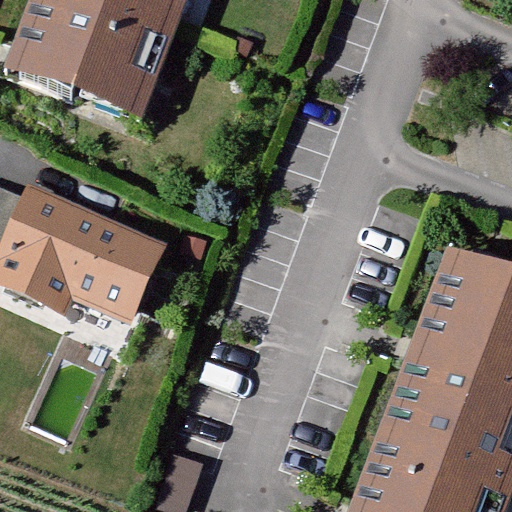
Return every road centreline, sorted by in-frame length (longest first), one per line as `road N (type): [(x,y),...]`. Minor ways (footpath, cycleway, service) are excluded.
road 1 (residential): [(364,147),(228,511)]
road 2 (residential): [(364,147),(511,203)]
road 3 (residential): [(419,2),(364,147)]
